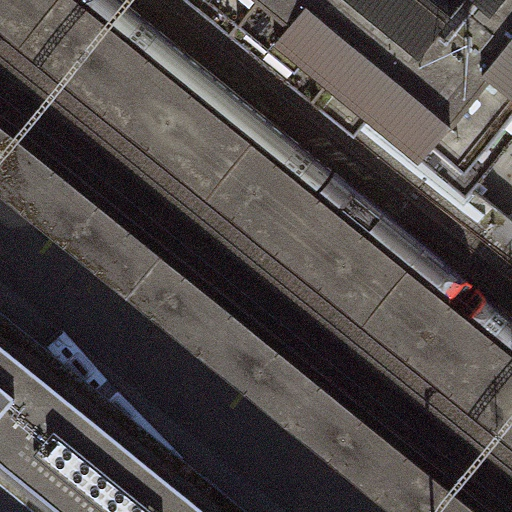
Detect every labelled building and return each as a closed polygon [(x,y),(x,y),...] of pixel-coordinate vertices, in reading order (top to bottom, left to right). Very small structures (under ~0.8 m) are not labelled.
[(70,0),(0,0),(0,26),(222,207),(511,441),(511,361),(267,160),(70,0)] [(511,129),(511,0),(451,0),(448,5),(441,0),(217,0),(362,117),(371,106),(467,184),(511,129)] [(482,511),(384,433),(0,119),(0,196),(283,426),(389,511),(482,511)] [(255,511),(0,305),(0,331),(223,511),(255,511)] [(0,450),(76,511),(223,511),(0,331),(0,450)] [(0,478),(41,511),(76,511),(0,450),(0,478)]
